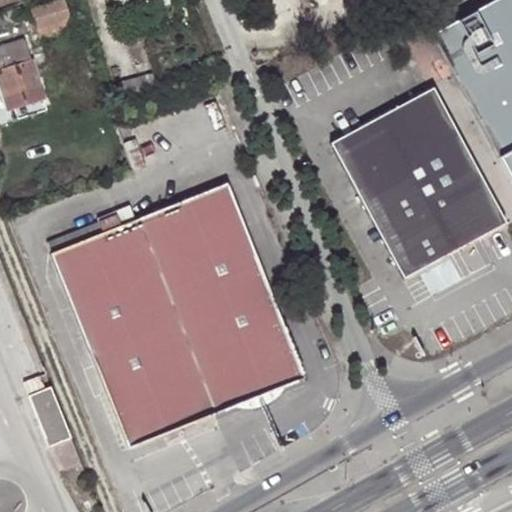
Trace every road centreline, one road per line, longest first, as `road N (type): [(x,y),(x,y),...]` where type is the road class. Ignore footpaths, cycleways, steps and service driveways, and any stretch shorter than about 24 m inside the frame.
road 1 (residential): [(212,0),(394,417)]
road 2 (secondary): [(511,412),(330,511)]
